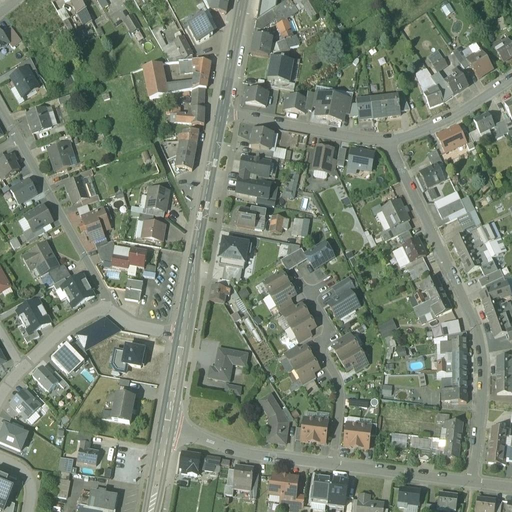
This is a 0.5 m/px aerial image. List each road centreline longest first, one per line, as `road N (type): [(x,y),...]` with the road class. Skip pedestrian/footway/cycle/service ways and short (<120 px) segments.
road 1 (residential): [(473,481),(479,342),(387,143)]
road 2 (primary): [(181,335),(221,113)]
road 3 (residential): [(331,464),(340,397),(318,345),(327,325),(299,281)]
road 4 (residential): [(16,140),(106,306)]
road 5 (residential): [(331,464),(248,455),(165,430)]
road 6 (residential): [(387,143),(221,113)]
road 7 (residential): [(473,481),(331,464)]
road 8 (residential): [(387,143),(447,118),(511,76)]
